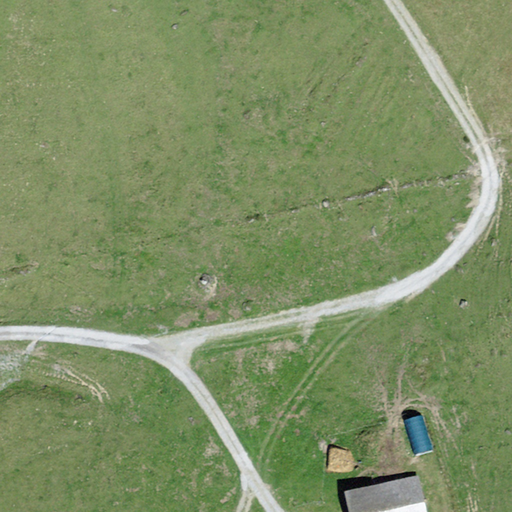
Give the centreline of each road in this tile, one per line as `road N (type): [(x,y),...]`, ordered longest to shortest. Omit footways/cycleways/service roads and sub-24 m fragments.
road 1 (track): [(0,333),(166,343),(385,295),(452,258),(479,223),(489,193),(476,127),(385,0)]
road 2 (track): [(421,281),(326,354),(277,426),(240,511)]
road 3 (track): [(275,511),(166,343)]
